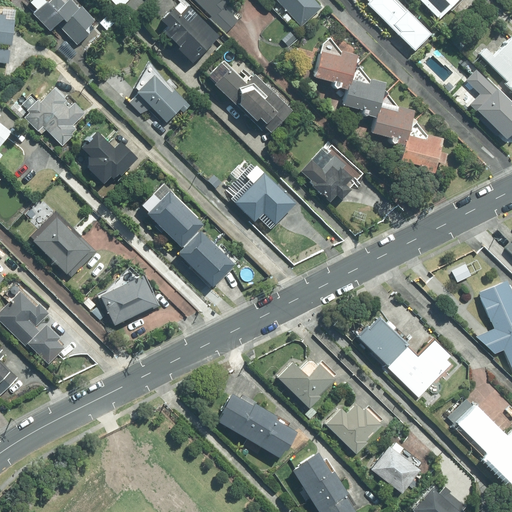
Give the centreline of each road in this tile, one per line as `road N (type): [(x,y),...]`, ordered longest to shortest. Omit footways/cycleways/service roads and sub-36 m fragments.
road 1 (unknown): [(38,52),(469,474)]
road 2 (tertiary): [(0,455),(39,428),(511,190)]
road 3 (unknown): [(0,231),(292,511)]
road 4 (unknown): [(430,231),(242,50),(240,0)]
road 5 (unknown): [(226,334),(80,187),(0,126)]
